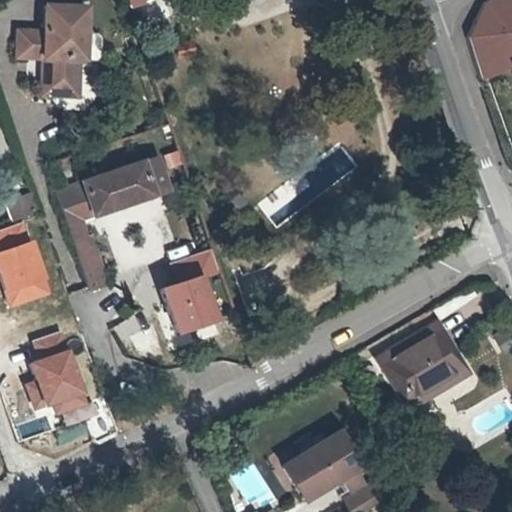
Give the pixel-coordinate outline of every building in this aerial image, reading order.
[(511,0),(482,0),(464,36),(479,80),(505,69),(511,84),(511,0)] [(10,59),(35,60),(34,97),(77,99),(79,60),(80,33),(81,4),(36,2),(35,28),(11,27),(10,59)] [(100,35),(80,33),(79,60),(99,61),(103,57),(104,40),(100,35)] [(106,177),(116,210),(170,193),(159,159),(106,177)] [(88,202),(94,218),(116,210),(106,177),(56,193),(62,210),(88,202)] [(3,201),(8,218),(36,209),(31,193),(3,201)] [(62,210),(74,244),(89,239),(83,221),(94,218),(88,202),(62,210)] [(89,239),(74,244),(89,292),(109,286),(93,239),(89,239)] [(55,341),(82,331),(80,324),(53,335),(55,341)] [(465,378),(436,327),(375,361),(405,412),(465,378)] [(91,357),(82,331),(55,341),(61,357),(34,367),(44,393),(83,378),(76,362),(91,357)] [(358,469),(339,437),(283,470),(304,503),(340,481),(351,500),(345,503),(349,511),(372,511),(395,502),(387,479),(365,487),(355,470),(358,469)]
